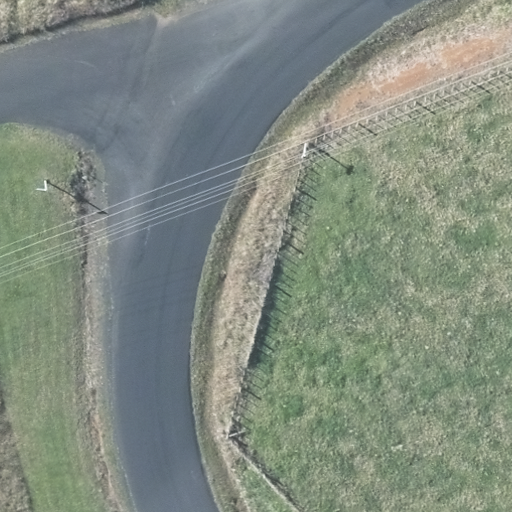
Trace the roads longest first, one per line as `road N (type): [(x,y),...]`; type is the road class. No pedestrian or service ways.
road 1 (unclassified): [(257,139),(201,253),(188,340),(191,459),(215,511)]
road 2 (unclassified): [(257,139),(31,112),(0,116)]
road 3 (unclassified): [(410,0),(287,77),(257,139)]
